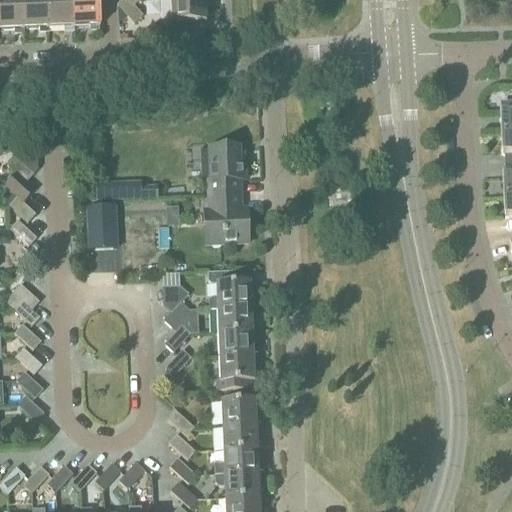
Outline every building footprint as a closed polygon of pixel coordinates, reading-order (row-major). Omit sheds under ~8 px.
[(143,18),(133,8),(125,0),(117,8),(134,26),(143,18)] [(125,0),(133,8),(142,0),(141,0),(125,0)] [(204,0),(169,0),(171,23),(171,26),(166,26),(166,37),(202,37),(202,25),(205,25),(204,0)] [(0,37),(21,37),(19,3),(0,3),(0,37)] [(21,37),(47,37),(46,3),(19,3),(21,37)] [(47,37),(73,36),(73,3),(46,3),(47,37)] [(73,3),(73,36),(99,36),(98,3),(73,3)] [(502,138),(511,137),(511,117),(501,118),(502,138)] [(511,137),(502,138),(503,157),(511,156),(511,137)] [(11,154),(21,154),(21,146),(11,147),(11,154)] [(208,199),(240,198),(239,183),(246,183),(245,165),(239,166),(238,149),(209,151),(210,183),(208,183),(208,199)] [(15,176),(25,186),(33,177),(14,160),(7,169),(15,176)] [(34,193),(25,186),(15,176),(8,184),(27,202),(34,193)] [(140,182),(95,184),(96,202),(158,199),(157,186),(140,187),(140,182)] [(240,198),(208,199),(209,213),(204,214),(206,248),(249,246),(247,212),(241,212),(240,198)] [(27,226),(35,217),(16,200),(9,209),(27,226)] [(109,212),(84,213),(86,250),(110,249),(109,212)] [(28,249),(36,241),(18,224),(10,233),(28,249)] [(217,312),(251,310),(250,296),(249,285),(245,285),(245,275),(207,276),(208,284),(210,287),(216,286),(217,312)] [(20,303),(31,313),(39,305),(21,289),(8,307),(13,312),(20,303)] [(170,316),(181,306),(188,298),(179,289),(162,290),(163,309),(170,316)] [(39,321),(31,313),(20,303),(13,312),(32,329),(39,321)] [(181,306),(170,316),(163,323),(171,331),(189,313),(181,306)] [(218,336),(252,334),(251,323),(251,310),(217,312),(218,336)] [(32,354),(40,345),(22,328),(14,337),(32,354)] [(172,355),(190,337),(181,329),(164,347),(172,355)] [(219,360),(253,358),(252,334),(218,336),(219,360)] [(33,378),(41,369),(23,352),(15,361),(33,378)] [(174,380),(191,361),(182,353),(165,372),(174,380)] [(219,360),(220,385),(215,385),(216,394),(249,392),(249,384),(254,384),(253,358),(219,360)] [(34,402),(42,393),(24,376),(16,384),(34,402)] [(35,425),(43,417),(25,400),(17,408),(35,425)] [(222,430),(260,428),(259,413),(256,413),(255,403),(221,404),(222,430)] [(186,440),(194,431),(175,414),(167,423),(186,440)] [(223,454),(257,453),(257,444),(261,443),(260,428),(222,430),(223,454)] [(187,463),(195,455),(175,439),(168,447),(187,463)] [(215,478),(262,476),(262,461),(258,461),(257,453),(223,454),(224,467),(214,467),(215,478)] [(188,487),(196,479),(176,462),(169,471),(188,487)] [(126,493),(145,475),(136,466),(119,485),(126,493)] [(103,494),(120,475),(112,467),(94,486),(103,494)] [(79,495),(97,477),(88,468),(70,487),(79,495)] [(56,495),(72,477),(64,469),(47,488),(56,495)] [(32,497),(49,479),(40,470),(23,489),(32,497)] [(0,491),(7,498),(24,479),(15,471),(0,488),(0,491)] [(225,502),(259,501),(259,491),(263,491),(262,476),(215,478),(215,486),(219,490),(225,490),(225,502)] [(190,511),(197,503),(177,487),(170,495),(190,511)] [(225,511),(263,511),(263,508),(260,508),(259,501),(225,502),(225,511)]
